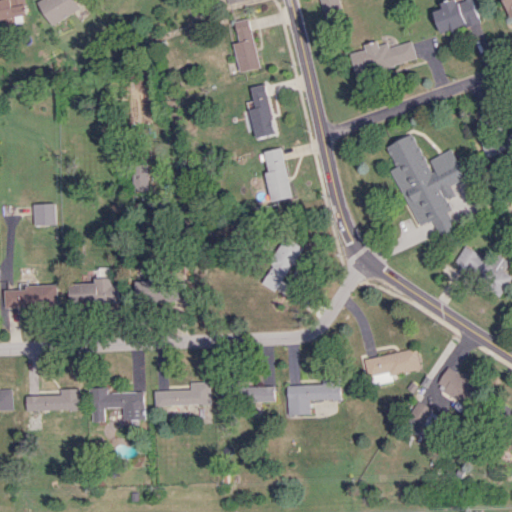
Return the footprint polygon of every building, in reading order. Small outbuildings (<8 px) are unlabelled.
[(0,0),(0,18),(28,13),(24,0),(0,0)] [(38,0),(49,24),(79,10),(74,0),(38,0)] [(322,0),(325,17),(343,14),(341,0),(322,0)] [(434,10),(441,33),(481,20),(474,0),(462,0),(458,1),(457,0),(447,0),(441,2),(443,8),(434,10)] [(233,43),(240,71),(260,67),(249,18),(235,21),(240,41),(233,43)] [(418,60),(412,40),(390,46),(389,42),(380,44),(379,40),(364,44),(366,49),(350,53),(357,77),(418,60)] [(251,86),(253,100),(247,101),(255,137),(275,132),(264,83),(251,86)] [(387,145),(397,167),(393,168),(418,226),(433,219),(440,235),(460,227),(456,217),(468,212),(465,205),(459,208),(458,203),(465,200),(460,190),(459,190),(455,181),(466,176),(453,148),(427,160),(415,133),(387,145)] [(271,201),(292,197),(282,147),(264,150),(268,171),(265,172),(271,201)] [(146,190),(147,165),(132,165),(132,190),(146,190)] [(55,203),(34,203),(34,224),(56,224),(55,203)] [(265,285),(281,291),(299,244),(282,238),(265,285)] [(454,263),(503,290),(511,275),(503,271),(509,260),(498,255),(494,263),(463,245),(454,263)] [(70,283),(70,304),(121,303),(120,285),(113,285),(113,277),(96,277),(96,282),(70,283)] [(277,290),(295,299),(300,289),(282,281),(277,290)] [(136,282),(136,303),(176,302),(176,310),(191,310),(190,282),(136,282)] [(59,306),(58,286),(5,287),(6,307),(59,306)] [(420,367),(416,348),(363,358),(367,377),(420,367)] [(465,406),(479,383),(448,365),(434,388),(465,406)] [(287,384),(288,414),(310,414),(310,399),(341,398),(340,378),(322,378),(322,383),(287,384)] [(156,390),(156,405),(212,403),(211,381),(192,382),(192,389),(156,390)] [(275,401),(275,385),(245,386),(245,401),(275,401)] [(81,409),(80,387),(61,388),(61,394),(26,395),(27,411),(81,409)] [(145,391),(109,392),(109,387),(91,387),(92,421),(106,420),(105,407),(123,407),(123,419),(146,418),(145,391)] [(0,409),(13,409),(12,388),(0,388),(0,409)] [(403,423),(429,441),(445,419),(418,401),(403,423)]
